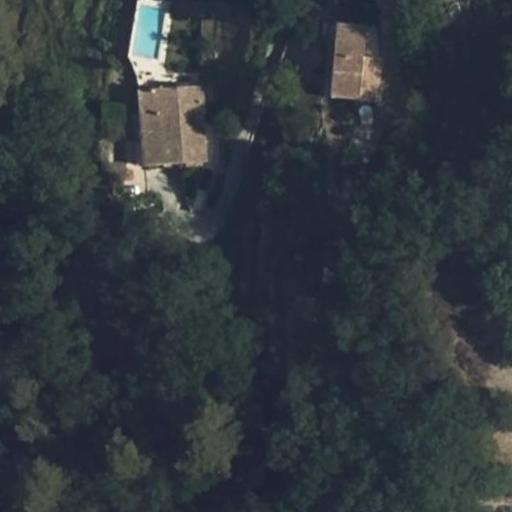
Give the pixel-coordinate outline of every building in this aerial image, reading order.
[(364,52),(367,24),(341,21),(339,37),(335,75),(333,91),(378,95),(381,54),(364,52)] [(335,75),(339,37),(331,36),(326,74),(335,75)] [(136,89),(137,99),(142,164),(204,159),(200,112),(203,111),(203,107),(201,84),(136,89)] [(167,210),(144,213),(147,235),(170,232),(167,210)] [(143,267),(124,270),(136,330),(156,326),(143,267)]
